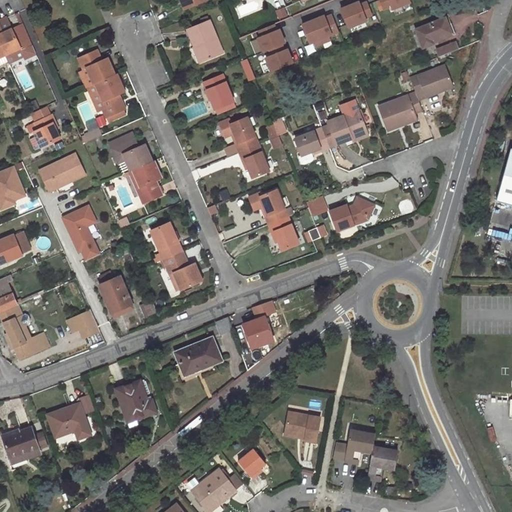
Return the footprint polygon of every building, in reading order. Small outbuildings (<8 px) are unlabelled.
[(180,0),(184,9),(205,0),(180,0)] [(348,29),(366,21),(365,17),(371,14),(365,0),(359,3),(358,0),(339,8),(348,29)] [(408,0),(379,0),(383,9),(389,7),(390,10),(409,2),(408,0)] [(283,10),(276,13),(278,20),(286,17),(283,10)] [(329,40),(328,36),(338,32),(330,14),(324,17),(323,14),(300,23),(308,44),(312,42),(314,46),(329,40)] [(445,18),(415,30),(423,48),(434,44),(434,43),(433,40),(451,33),(448,25),(445,18)] [(209,20),(187,29),(195,47),(197,46),(203,60),(223,52),(209,20)] [(452,23),(448,25),(451,33),(433,40),(434,43),(456,35),(452,23)] [(283,43),(278,28),(276,28),(274,24),(257,30),(259,35),(254,37),(260,51),(283,43)] [(25,42),(28,49),(32,47),(22,25),(15,29),(17,33),(22,30),(27,41),(25,42)] [(0,46),(4,56),(20,49),(21,52),(28,49),(25,42),(27,41),(22,30),(17,33),(15,29),(2,34),(0,28),(0,46)] [(442,49),(437,50),(440,56),(458,49),(455,42),(442,48),(442,49)] [(292,62),(286,47),(284,48),(283,43),(266,50),(268,55),(263,57),(269,71),(292,62)] [(197,46),(195,47),(194,47),(200,62),(203,60),(197,46)] [(97,50),(78,58),(82,69),(86,67),(94,84),(115,75),(107,58),(102,60),(97,50)] [(249,80),(256,77),(249,57),(241,60),(249,80)] [(454,85),(446,64),(409,78),(414,91),(417,99),(454,85)] [(86,67),(82,69),(90,85),(94,84),(86,67)] [(223,73),(204,81),(215,108),(234,100),(223,73)] [(125,108),(118,94),(124,91),(117,74),(115,75),(94,84),(90,85),(87,86),(98,110),(103,108),(106,116),(108,116),(110,121),(127,114),(124,109),(125,108)] [(414,91),(378,105),(387,130),(397,125),(396,122),(406,119),(405,116),(414,112),(421,109),(417,99),(414,91)] [(34,133),(41,148),(61,139),(57,129),(54,123),(56,122),(53,116),(52,116),(47,105),(34,111),(39,122),(28,128),(31,134),(34,133)] [(359,108),(328,120),(329,124),(337,143),(352,137),(351,134),(366,128),(359,108)] [(417,118),(414,112),(405,116),(406,119),(396,122),(397,125),(417,118)] [(246,117),(229,124),(233,133),(237,142),(235,143),(238,151),(257,143),(246,117)] [(278,134),(286,131),(280,117),(273,120),(273,122),(278,134)] [(273,122),(266,125),(271,136),(278,134),(273,122)] [(337,143),(329,124),(322,127),(329,146),(337,143)] [(84,134),(87,141),(106,133),(102,126),(84,134)] [(322,127),(294,137),(301,154),(298,155),(300,163),(304,163),(310,160),(313,158),(310,151),(312,150),(320,147),(321,149),(329,146),(322,127)] [(351,134),(352,137),(367,132),(366,128),(351,134)] [(126,160),(130,170),(133,169),(152,161),(145,144),(139,147),(133,133),(110,143),(118,163),(126,160)] [(248,168),(252,177),(268,170),(257,143),(238,151),(242,159),(244,158),(248,168)] [(511,205),(511,151),(509,151),(496,201),(511,205)] [(50,192),(85,175),(75,154),(39,171),(50,192)] [(162,195),(155,180),(161,178),(154,160),(152,161),(133,169),(143,193),(140,195),(143,203),(162,195)] [(0,169),(0,205),(1,208),(12,204),(9,198),(11,193),(22,188),(13,165),(0,169)] [(129,171),(140,195),(143,193),(133,169),(130,170),(129,171)] [(11,193),(9,198),(12,204),(15,202),(14,199),(25,194),(22,188),(11,193)] [(261,207),(263,206),(267,216),(265,217),(268,224),(269,224),(287,217),(276,190),(260,196),(259,193),(249,198),(254,210),(261,207)] [(321,195),(306,201),(311,215),(327,209),(321,195)] [(337,231),(359,222),(363,214),(369,216),(373,206),(357,198),(353,207),(351,208),(350,207),(347,208),(346,205),(330,212),(337,231)] [(88,206),(63,218),(77,248),(80,246),(86,261),(99,255),(86,227),(96,222),(88,206)] [(359,222),(367,219),(369,216),(363,214),(359,222)] [(282,250),(299,243),(288,216),(287,217),(269,224),(272,232),(275,231),(278,240),(282,250)] [(169,221),(151,230),(163,259),(182,251),(169,221)] [(317,228),(321,237),(329,234),(325,224),(317,228)] [(309,231),(313,240),(321,237),(317,228),(309,231)] [(23,232),(14,236),(21,254),(30,250),(23,232)] [(13,235),(0,240),(0,263),(6,261),(22,255),(21,254),(14,236),(13,235)] [(128,250),(122,252),(129,272),(135,270),(128,250)] [(195,264),(189,266),(182,251),(163,259),(167,268),(171,266),(180,289),(202,280),(195,264)] [(171,266),(167,268),(177,291),(180,289),(171,266)] [(111,272),(100,275),(102,281),(113,278),(111,272)] [(120,276),(100,285),(111,312),(132,304),(120,276)] [(0,310),(16,304),(8,284),(0,287),(0,310)] [(146,319),(157,313),(152,301),(140,307),(146,319)] [(269,302),(253,308),(257,320),(264,317),(274,314),(269,302)] [(14,346),(19,359),(30,354),(26,342),(30,339),(24,325),(28,324),(30,320),(28,315),(24,314),(22,314),(18,303),(16,304),(0,310),(0,312),(5,322),(3,323),(8,333),(14,346)] [(101,331),(91,311),(69,321),(74,333),(81,330),(85,338),(101,331)] [(220,335),(232,330),(228,317),(215,322),(220,335)] [(257,320),(243,325),(251,348),(272,341),(264,317),(257,320)] [(14,346),(8,333),(5,335),(11,348),(14,346)] [(30,354),(49,345),(45,335),(44,333),(30,339),(26,342),(30,354)] [(212,338),(175,353),(185,375),(196,370),(195,368),(219,358),(212,338)] [(252,366),(249,356),(244,361),(247,370),(252,366)] [(220,360),(219,358),(195,368),(196,370),(220,360)] [(139,381),(116,389),(125,414),(132,412),(135,419),(156,412),(151,399),(147,401),(139,381)] [(81,399),(86,413),(95,410),(90,396),(81,399)] [(80,404),(48,415),(56,437),(75,430),(78,439),(90,434),(80,404)] [(320,417),(290,412),(286,431),(306,434),(306,438),(305,441),(315,442),(320,417)] [(10,458),(29,451),(31,458),(41,455),(31,428),(3,437),(10,458)] [(351,430),(346,461),(359,463),(361,450),(372,452),(373,446),(376,434),(351,430)] [(395,469),(398,450),(373,446),(372,452),(368,478),(381,480),(383,467),(395,469)] [(266,464),(253,449),(239,461),(253,479),(261,472),(259,470),(261,468),(266,464)] [(12,464),(31,458),(29,451),(10,458),(12,464)] [(219,469),(193,490),(209,511),(220,504),(215,498),(224,490),(229,497),(236,491),(219,469)]
